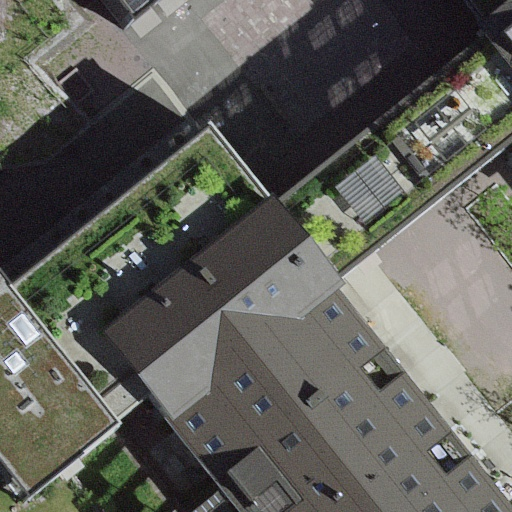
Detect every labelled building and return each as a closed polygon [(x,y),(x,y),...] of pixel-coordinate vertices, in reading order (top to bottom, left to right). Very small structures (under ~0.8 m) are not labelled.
[(78,0),(110,41),(162,0),(78,0)] [(510,0),(450,0),(473,29),(510,0)] [(511,0),(510,0),(473,29),(480,48),(511,87),(511,0)] [(511,87),(480,48),(259,220),(314,291),(511,136),(511,87)] [(201,151),(0,312),(0,487),(16,508),(132,415),(210,511),(492,511),(314,291),(259,220),(201,151)]
